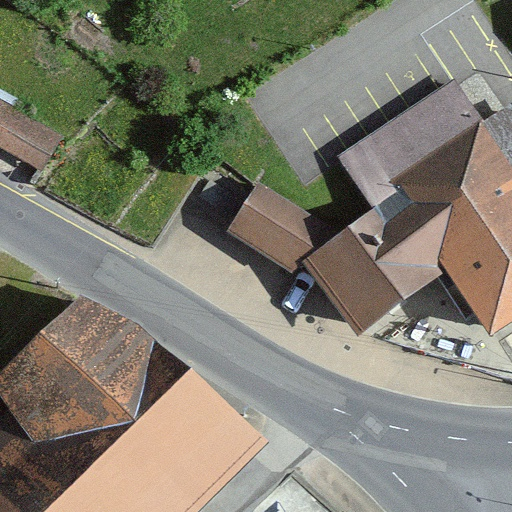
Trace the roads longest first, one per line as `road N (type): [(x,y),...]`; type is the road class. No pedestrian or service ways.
road 1 (tertiary): [(404,453),(178,336),(0,215)]
road 2 (unknown): [(220,511),(323,411)]
